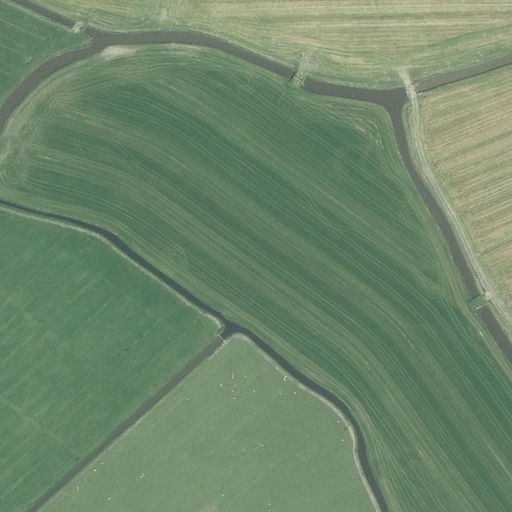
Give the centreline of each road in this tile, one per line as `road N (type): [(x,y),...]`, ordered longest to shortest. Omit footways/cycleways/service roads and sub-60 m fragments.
road 1 (track): [(511,380),(463,310),(378,121),(299,100),(293,90),(307,62)]
road 2 (track): [(511,490),(473,456),(335,374)]
